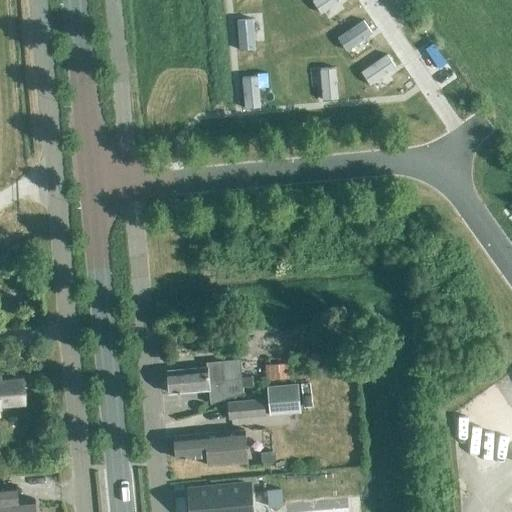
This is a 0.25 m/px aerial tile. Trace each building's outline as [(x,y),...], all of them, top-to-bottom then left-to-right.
[(182,0),(180,0),(146,3),(148,27),(185,23),(182,0)] [(218,12),(206,13),(207,21),(219,20),(218,12)] [(314,22),(306,23),(307,35),(315,34),(314,22)] [(306,23),(298,23),(299,35),(307,35),(306,23)] [(269,26),(261,27),(262,39),(270,38),(269,26)] [(261,27),(253,28),(254,40),(262,39),(261,27)] [(220,35),(208,36),(209,44),(221,43),(220,35)] [(186,38),(149,42),(152,65),(188,62),(186,38)] [(333,58),(310,60),(313,97),(337,95),(334,68),(333,58)] [(310,60),(287,63),(291,99),(313,97),(310,60)] [(188,62),(152,65),(154,88),(190,85),(188,62)] [(287,63),(264,65),(268,101),(291,99),(287,63)] [(264,65),(241,67),(242,78),(244,104),(268,101),(264,65)] [(224,74),(212,75),(213,83),(225,82),(224,74)] [(225,82),(213,83),(213,91),(225,90),(225,82)] [(190,85),(154,88),(156,112),(193,108),(190,85)] [(447,239),(442,233),(437,238),(441,244),(447,239)] [(337,321),(322,324),(324,337),(339,334),(337,321)] [(206,360),(206,364),(167,368),(169,391),(208,387),(210,401),(242,390),(242,384),(252,383),(251,374),(241,375),(239,356),(206,360)] [(288,378),(287,363),(264,364),(265,380),(288,378)] [(0,403),(22,401),(20,379),(0,380),(0,403)] [(264,388),(266,416),(297,413),(295,385),(264,388)] [(228,417),(263,414),(262,398),(227,402),(228,417)] [(244,428),(229,429),(173,435),(175,456),(204,454),(205,467),(246,464),(244,428)] [(1,486),(0,485),(0,511),(32,511),(32,497),(18,498),(17,484),(1,486)] [(251,511),(251,508),(249,484),(195,489),(189,490),(190,497),(190,511),(251,511)]
